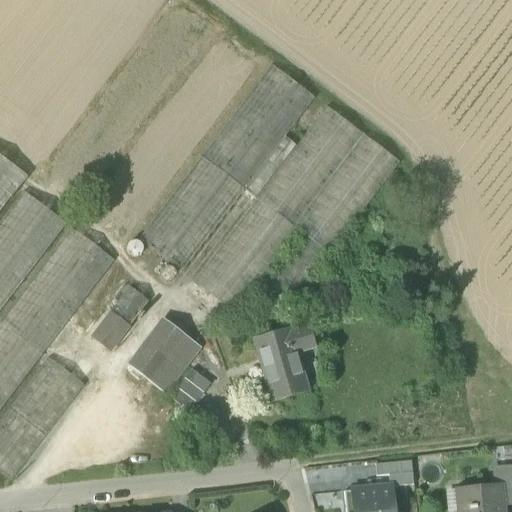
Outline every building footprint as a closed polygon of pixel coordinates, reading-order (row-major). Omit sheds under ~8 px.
[(181,274),(244,191),(284,138),(314,99),(271,65),(137,240),(143,245),(181,274)] [(326,107),(295,147),(255,199),(192,282),(236,316),(299,233),(304,237),(263,290),(285,307),(325,253),(329,256),(399,163),(326,107)] [(244,191),(255,199),(295,147),(284,138),(244,191)] [(0,211),(27,176),(0,154),(0,211)] [(0,222),(0,308),(65,223),(23,192),(0,222)] [(0,319),(0,409),(114,261),(70,228),(0,319)] [(91,338),(110,352),(137,317),(140,319),(144,315),(140,312),(148,302),(129,287),(91,338)] [(128,366),(165,394),(200,348),(163,319),(128,366)] [(253,338),(272,402),(306,392),(301,373),(297,374),(291,353),(312,346),(306,327),(287,333),(286,329),(253,338)] [(0,419),(0,472),(12,481),(84,386),(47,358),(0,419)] [(191,369),(184,379),(203,394),(210,384),(191,369)] [(184,379),(177,388),(196,403),(203,394),(184,379)] [(188,413),(196,403),(177,388),(169,398),(188,413)] [(388,476),(411,474),(410,462),(375,465),(376,477),(388,476)] [(502,502),(511,501),(511,466),(498,468),(499,487),(501,487),(502,502)] [(411,474),(388,476),(389,488),(391,488),(413,486),(411,474)] [(459,491),(460,511),(503,511),(502,502),(501,487),(499,487),(494,487),(459,491)] [(351,492),(353,511),(393,511),(391,488),(389,488),(351,492)] [(344,511),(353,511),(351,492),(343,492),(344,511)]
